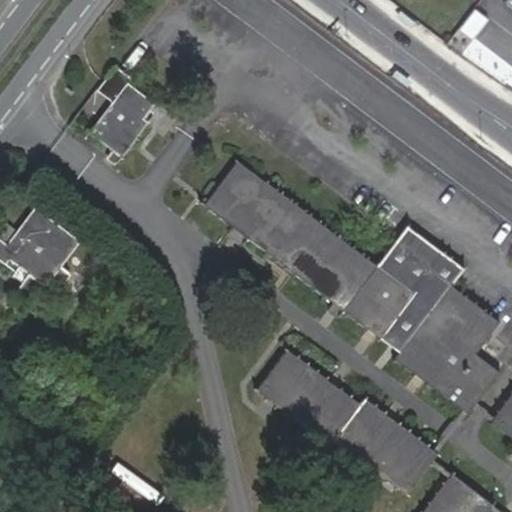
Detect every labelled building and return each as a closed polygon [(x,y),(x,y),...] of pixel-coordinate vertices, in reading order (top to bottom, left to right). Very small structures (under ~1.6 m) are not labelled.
[(473,37),(485,16),(471,8),(459,29),(473,37)] [(138,113),(144,106),(149,100),(122,80),(126,75),(111,64),(94,88),(107,98),(85,129),(106,146),(116,153),(144,118),(138,113)] [(149,110),(144,106),(138,113),(144,118),(149,110)] [(111,160),(116,153),(106,146),(100,153),(111,160)] [(243,234),(329,300),(333,295),(342,302),(338,307),(375,336),(408,291),(373,264),(234,158),(200,202),(230,225),(234,220),(246,229),(243,234)] [(40,285),(57,264),(75,240),(31,205),(2,243),(0,241),(0,262),(0,263),(4,258),(13,264),(23,272),(40,285)] [(236,243),(243,234),(246,229),(234,220),(230,225),(223,234),(236,243)] [(457,266),(401,225),(373,264),(408,291),(375,336),(394,350),(444,284),(457,266)] [(17,278),(23,272),(13,264),(8,271),(17,278)] [(64,270),(57,264),(40,285),(48,292),(64,270)] [(394,350),(391,354),(464,410),(495,370),(471,352),(495,321),(444,284),(394,350)] [(333,295),(329,300),(322,309),(332,316),(338,307),(342,302),(333,295)] [(251,389),(324,444),(328,438),(401,493),(433,451),(361,395),(355,403),(282,348),(251,389)] [(511,384),(486,418),(511,437),(511,384)] [(447,471),(416,511),(479,511),(488,502),(447,471)]
